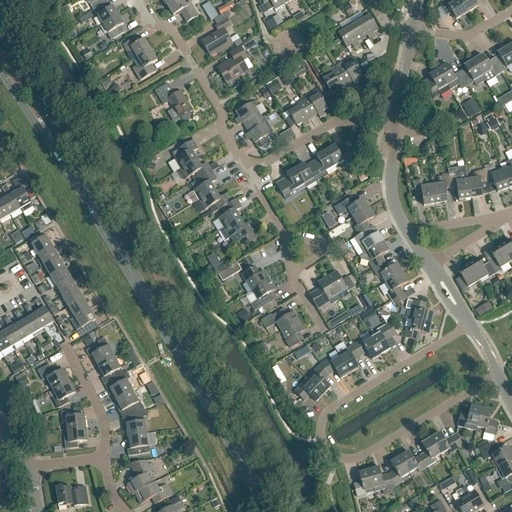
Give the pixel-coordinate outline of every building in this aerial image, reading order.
[(96,0),(90,4),(93,11),(106,3),(103,0),(96,0)] [(185,5),(182,0),(176,0),(166,6),(173,17),(180,13),(187,24),(198,17),(190,3),(185,5)] [(275,11),(285,5),(282,0),(261,0),(268,12),(274,9),(275,11)] [(475,0),(460,0),(459,1),(467,14),(478,8),(474,1),(475,0)] [(467,14),(459,1),(451,6),(449,1),(440,6),(447,17),(452,14),(456,21),(467,14)] [(208,2),(200,7),(208,21),(216,17),(208,2)] [(109,9),(106,3),(93,11),(97,17),(98,17),(103,25),(119,16),(113,7),(109,9)] [(221,16),(235,9),(232,3),(218,10),(221,16)] [(62,17),(68,13),(65,8),(59,11),(62,17)] [(364,18),(353,24),(363,40),(368,37),(370,41),(374,39),(372,35),(379,31),(367,11),(362,15),(364,18)] [(120,28),(124,25),(119,16),(103,25),(108,34),(112,41),(124,34),(120,28)] [(224,30),(231,26),(227,20),(216,27),(219,33),(202,43),(210,56),(217,52),(217,54),(233,45),(224,30)] [(272,20),(267,23),(271,31),(277,27),(272,20)] [(358,43),(363,40),(353,24),(342,31),(340,27),(335,30),(347,50),(354,46),(356,49),(361,47),(358,43)] [(134,39),(123,46),(128,54),(132,51),(137,59),(151,51),(144,40),(137,45),(134,39)] [(247,45),(241,48),(244,54),(250,50),(247,45)] [(227,85),(248,72),(242,62),(247,59),(241,48),(230,55),(234,60),(218,70),(227,85)] [(507,69),(511,66),(511,57),(507,49),(498,54),(500,58),(494,62),(502,74),(508,70),(507,69)] [(86,61),(93,57),(89,51),(82,55),(86,61)] [(151,51),(137,59),(141,65),(133,69),(140,82),(156,73),(151,65),(157,62),(151,51)] [(502,74),(494,62),(488,65),(483,56),(474,62),(486,82),(486,83),(502,74)] [(342,63),(336,67),(347,85),(353,82),(355,86),(359,84),(356,80),(363,76),(355,62),(352,57),(347,60),(349,63),(344,66),(342,63)] [(486,82),(474,62),(465,67),(467,71),(461,75),(468,87),(475,83),(477,87),(486,82)] [(296,79),(306,73),(301,65),(291,72),(296,79)] [(455,78),(447,66),(438,71),(450,91),(459,86),(461,91),(468,87),(461,75),(455,78)] [(342,88),(347,85),(336,67),(330,71),(331,73),(327,76),(325,73),(321,76),(332,95),(339,90),(341,94),(345,92),(342,88)] [(450,91),(438,71),(429,76),(431,80),(425,84),(434,99),(440,95),(441,96),(450,91)] [(103,89),(112,84),(108,78),(100,83),(103,89)] [(272,96),(282,90),(276,81),(266,87),(272,96)] [(114,99),(121,90),(115,85),(108,94),(114,99)] [(190,113),(193,112),(181,92),(174,96),(168,85),(155,92),(164,106),(169,103),(179,120),(181,119),(183,121),(185,122),(191,119),(191,116),(190,113)] [(265,100),(269,97),(265,89),(260,92),(265,100)] [(308,96),(302,100),(313,119),(318,116),(320,119),(324,117),(322,113),(329,109),(317,90),(313,93),(314,96),(309,99),(308,96)] [(501,107),(511,99),(511,96),(509,92),(496,100),(501,107)] [(308,122),(313,119),(302,100),(296,104),(297,106),(292,109),(291,106),(286,109),(297,128),(304,124),(306,128),(310,125),(308,122)] [(480,112),(473,100),(462,107),(469,119),(480,112)] [(243,124),(246,129),(262,119),(256,108),(258,106),(256,102),(237,113),(241,120),(237,122),(239,126),(243,124)] [(507,113),(511,110),(511,108),(509,102),(503,106),(507,113)] [(262,119),(246,129),(249,134),(245,136),(247,140),(251,137),(256,144),(258,143),(262,149),(273,143),(278,139),(272,128),(269,130),(262,119)] [(491,132),(500,127),(496,120),(494,120),(489,123),(486,124),(491,132)] [(449,132),(455,129),(451,123),(445,126),(449,132)] [(289,131),(286,133),(284,129),(278,133),(283,143),(292,137),(289,131)] [(198,150),(193,141),(172,154),(176,160),(175,161),(181,170),(197,161),(193,153),(198,150)] [(344,163),(351,159),(343,147),(338,150),(335,146),(326,152),(335,168),(344,162),(344,163)] [(326,173),(335,168),(326,152),(317,157),(319,161),(313,165),(320,177),(327,173),(326,173)] [(507,169),(502,171),(509,189),(511,188),(511,160),(509,162),(505,163),(507,169)] [(197,161),(181,170),(177,173),(182,181),(184,181),(191,177),(195,183),(200,180),(212,173),(207,164),(201,168),(197,161)] [(154,172),(156,165),(149,163),(147,170),(154,172)] [(307,168),(305,164),(295,170),(305,186),(307,189),(322,180),(320,177),(313,165),(307,168)] [(15,175),(18,169),(11,165),(8,171),(15,175)] [(484,171),(487,184),(493,181),(497,193),(509,189),(502,171),(497,173),(494,167),(491,169),(490,165),(484,167),(485,170),(484,171)] [(448,170),(449,177),(451,189),(457,188),(459,201),(470,199),(468,180),(467,181),(466,168),(448,170)] [(295,170),(287,175),(289,179),(283,183),(277,186),(284,199),(290,195),(297,191),(296,190),(305,186),(295,170)] [(473,180),(468,180),(470,199),(482,198),(480,185),(487,184),(484,171),(477,173),(477,174),(473,174),(473,180)] [(361,183),(367,179),(363,172),(357,176),(361,183)] [(216,192),(211,185),(217,181),(212,173),(200,180),(204,186),(194,192),(199,202),(216,192)] [(437,185),(432,186),(435,205),(447,203),(445,190),(451,189),(449,177),(437,179),(437,185)] [(33,207),(31,203),(22,188),(21,189),(16,179),(11,182),(17,191),(11,195),(20,210),(22,214),(33,207)] [(435,205),(432,186),(423,187),(422,181),(414,182),(415,195),(422,194),(424,207),(435,205)] [(10,216),(20,210),(11,195),(6,186),(1,188),(7,197),(1,201),(10,216)] [(216,192),(199,202),(205,211),(210,209),(213,215),(225,208),(231,204),(226,196),(220,199),(216,192)] [(353,219),(369,209),(364,200),(356,205),(352,198),(340,205),(335,208),(339,216),(345,213),(347,216),(350,214),(353,219)] [(0,221),(10,216),(1,201),(0,199),(0,221)] [(224,229),(240,220),(236,213),(242,209),(237,201),(231,204),(225,208),(228,214),(219,220),(224,229)] [(369,209),(353,219),(358,227),(354,229),(355,231),(359,237),(366,232),(370,230),(366,223),(375,218),(369,209)] [(326,214),(320,218),(327,229),(333,226),(326,214)] [(34,225),(38,232),(46,228),(45,227),(51,224),(46,215),(40,218),(42,221),(34,225)] [(224,229),(220,232),(225,241),(230,238),(234,244),(244,239),(246,238),(249,244),(259,238),(255,232),(256,232),(250,223),(245,227),(240,220),(224,229)] [(359,237),(351,241),(353,245),(357,243),(359,247),(363,245),(367,253),(384,243),(378,234),(370,239),(366,232),(359,237)] [(52,247),(46,237),(31,246),(37,256),(52,247)] [(339,248),(345,244),(341,239),(335,242),(339,248)] [(510,263),(511,262),(511,243),(510,241),(500,247),(510,263)] [(381,257),(389,252),(384,243),(367,253),(359,258),(361,260),(369,263),(373,270),(385,264),(381,257)] [(58,258),(52,247),(37,256),(43,267),(58,258)] [(500,269),(510,263),(500,247),(490,253),(495,260),(489,264),(495,275),(502,271),(500,269)] [(214,254),(206,259),(216,275),(227,269),(223,262),(220,264),(214,254)] [(251,255),(242,261),(247,270),(257,264),(251,255)] [(23,265),(27,262),(23,256),(19,258),(23,265)] [(64,268),(58,258),(43,267),(49,277),(64,268)] [(483,267),(478,260),(468,266),(478,283),(488,277),(489,279),(495,275),(489,264),(483,267)] [(402,274),(397,265),(389,270),(385,264),(373,270),(378,278),(381,276),(386,284),(402,274)] [(231,277),(240,272),(236,265),(227,270),(231,277)] [(29,275),(33,273),(29,266),(25,268),(29,275)] [(478,283),(468,266),(458,272),(462,279),(456,283),(463,294),(470,290),(468,288),(478,283)] [(71,278),(64,268),(49,277),(56,287),(71,278)] [(253,292),(270,281),(264,272),(259,275),(255,268),(242,276),(246,283),(247,283),(253,292)] [(347,293),(355,288),(348,277),(341,282),(336,273),(327,278),(337,295),(345,291),(347,293)] [(399,288),(408,283),(402,274),(386,284),(390,292),(387,294),(392,302),(403,295),(399,288)] [(35,286),(39,283),(35,276),(31,279),(35,286)] [(77,288),(71,278),(56,287),(62,297),(77,288)] [(329,300),(337,295),(327,278),(318,284),(321,289),(309,296),(318,310),(331,303),(329,300)] [(270,281),(253,292),(254,293),(246,298),(250,305),(254,312),(261,308),(262,308),(274,301),(270,294),(275,291),(270,281)] [(41,296),(45,293),(41,286),(37,289),(41,296)] [(83,299),(77,288),(62,297),(68,308),(83,299)] [(395,307),(406,300),(403,295),(392,302),(395,307)] [(47,306),(51,304),(47,297),(43,299),(47,306)] [(42,329),(53,322),(44,308),(39,299),(34,301),(40,311),(34,314),(34,315),(42,329)] [(89,309),(83,299),(68,308),(74,318),(89,309)] [(368,299),(362,302),(366,309),(372,305),(368,299)] [(415,312),(413,321),(431,325),(434,315),(425,313),(427,305),(414,301),(413,303),(411,310),(411,311),(415,312)] [(51,304),(47,306),(54,317),(60,313),(54,303),(52,304),(51,304)] [(479,317),(492,310),(488,303),(475,310),(479,317)] [(32,335),(42,329),(34,315),(34,314),(28,305),(24,308),(29,317),(23,320),(24,321),(23,321),(32,335)] [(358,307),(326,322),(329,328),(361,313),(358,307)] [(80,329),(75,332),(79,338),(97,327),(94,321),(95,320),(89,309),(74,318),(80,329)] [(299,322),(293,313),(288,316),(284,309),(272,317),(271,315),(261,321),(266,330),(277,324),(282,332),(299,322)] [(376,315),(372,309),(367,312),(371,318),(376,315)] [(243,324),(251,319),(245,310),(237,315),(243,324)] [(22,341),(32,335),(23,321),(24,321),(23,320),(18,311),(14,314),(19,323),(13,326),(13,327),(22,341)] [(12,348),(22,341),(13,327),(13,326),(8,317),(3,320),(9,329),(3,333),(12,348)] [(59,327),(64,324),(60,317),(55,320),(59,327)] [(374,330),(381,326),(379,321),(372,325),(374,330)] [(429,336),(431,325),(413,321),(411,329),(407,328),(404,338),(417,342),(420,333),(429,336)] [(299,335),(304,331),(299,322),(282,332),(287,341),(286,342),(290,349),(303,341),(299,335)] [(397,335),(390,324),(385,327),(392,338),(397,335)] [(0,351),(1,354),(12,348),(3,333),(0,327),(0,351)] [(390,351),(385,342),(392,338),(385,327),(377,331),(379,335),(371,340),(381,356),(390,351)] [(66,337),(70,335),(66,328),(62,330),(66,337)] [(83,339),(87,345),(92,343),(89,336),(83,339)] [(115,358),(108,346),(104,338),(98,342),(99,344),(86,351),(89,357),(91,355),(98,367),(115,358)] [(381,356),(371,340),(363,344),(361,341),(354,345),(361,357),(367,353),(372,361),(381,356)] [(50,342),(40,348),(43,353),(53,347),(50,342)] [(263,355),(269,351),(264,344),(258,347),(263,355)] [(319,354),(322,348),(315,344),(312,349),(319,354)] [(335,353),(344,349),(341,344),(333,348),(335,353)] [(361,357),(354,345),(338,355),(340,358),(350,375),(359,369),(354,361),(361,357)] [(304,347),(292,355),(296,361),(308,352),(304,347)] [(39,362),(45,359),(41,353),(36,356),(39,362)] [(120,369),(115,358),(98,367),(103,378),(101,379),(105,386),(127,373),(126,372),(123,374),(120,369)] [(350,375),(340,358),(332,363),(330,359),(321,365),(329,376),(336,372),(341,380),(350,375)] [(12,376),(22,370),(18,363),(8,369),(12,376)] [(68,383),(62,370),(54,374),(48,364),(37,370),(40,376),(43,381),(47,379),(53,391),(68,383)] [(331,388),(324,382),(329,376),(321,365),(313,373),(316,376),(310,382),(324,396),(331,388)] [(23,373),(15,378),(23,393),(28,390),(26,387),(29,385),(23,373)] [(130,378),(127,373),(105,386),(107,390),(109,389),(116,401),(133,392),(126,380),(130,378)] [(324,396),(310,382),(304,389),(301,386),(294,393),(304,402),(310,397),(316,403),(324,396)] [(65,397),(74,393),(68,383),(53,391),(56,397),(52,399),(56,408),(68,402),(65,397)] [(139,403),(133,392),(116,401),(122,412),(119,413),(122,418),(122,419),(145,411),(140,403),(140,402),(139,403)] [(160,397),(156,400),(159,406),(164,404),(160,397)] [(32,418),(38,416),(33,401),(27,404),(32,418)] [(477,428),(481,409),(471,407),(469,416),(461,414),(457,427),(467,430),(468,426),(477,428)] [(494,437),(498,423),(489,421),(492,412),(481,409),(477,428),(485,430),(484,434),(494,437)] [(143,418),(146,417),(145,411),(122,419),(123,425),(126,425),(128,438),(147,435),(145,422),(144,422),(143,418)] [(65,418),(67,431),(85,429),(83,416),(72,417),(72,412),(60,414),(61,419),(65,418)] [(37,428),(48,425),(45,417),(35,420),(37,428)] [(86,441),(85,429),(67,431),(69,443),(64,444),(65,450),(77,448),(76,442),(86,441)] [(450,454),(458,450),(451,438),(445,442),(440,434),(431,439),(440,456),(448,451),(450,454)] [(149,447),(147,435),(128,438),(130,450),(128,450),(129,456),(150,453),(149,447)] [(456,435),(451,438),(458,450),(463,447),(456,435)] [(433,460),(440,456),(431,439),(422,445),(427,453),(420,457),(427,468),(435,464),(433,460)] [(482,455),(494,448),(497,447),(494,442),(479,450),(482,455)] [(497,454),(494,448),(482,455),(485,461),(493,457),(498,468),(499,468),(511,461),(511,455),(508,448),(497,454)] [(409,474),(417,470),(419,473),(427,468),(420,457),(413,461),(409,453),(400,458),(409,474)] [(409,474),(400,458),(391,463),(396,471),(389,475),(394,488),(404,482),(402,479),(409,474)] [(511,461),(499,468),(498,468),(496,470),(502,481),(497,484),(500,490),(511,483),(511,481),(510,477),(511,475),(511,461)] [(134,495),(135,495),(155,484),(154,483),(152,485),(149,480),(157,475),(151,464),(149,465),(147,462),(129,465),(133,474),(137,480),(126,485),(132,496),(134,495)] [(394,488),(389,475),(381,477),(379,468),(369,471),(374,489),(375,493),(387,490),(388,495),(394,493),(393,488),(394,488)] [(479,485),(470,470),(464,473),(473,489),(479,485)] [(374,489),(369,471),(359,474),(361,483),(354,485),(357,498),(366,496),(365,492),(374,489)] [(450,487),(456,483),(453,478),(447,481),(450,487)] [(158,489),(155,484),(135,495),(140,505),(151,500),(154,506),(172,496),(166,485),(158,489)] [(73,508),(88,505),(85,487),(71,489),(70,488),(63,489),(63,487),(55,488),(59,508),(73,506),(73,508)] [(447,503),(454,499),(447,487),(440,491),(447,503)] [(473,511),(465,497),(461,490),(456,493),(460,500),(455,503),(460,511),(473,511)] [(475,491),(465,497),(473,511),(477,511),(485,508),(475,491)] [(163,511),(178,511),(184,509),(178,498),(163,506),(166,511),(163,511)] [(446,511),(441,502),(430,508),(432,511),(446,511)]
